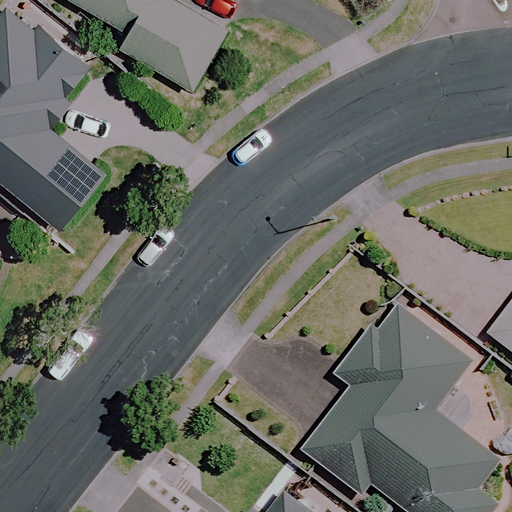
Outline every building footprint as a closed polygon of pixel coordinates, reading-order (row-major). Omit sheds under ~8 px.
[(64,0),(122,33),(114,47),(190,91),(224,32),(169,0),(64,0)] [(87,67),(7,1),(0,9),(0,183),(55,229),(101,173),(41,123),(87,67)] [(511,303),(487,338),(511,356),(511,303)] [(472,368),(397,309),(376,336),(365,327),(333,367),(356,384),(301,454),(361,501),(370,488),(400,511),(498,511),(500,511),(477,493),(499,465),(435,416),(472,368)] [(324,511),(318,507),(314,511),(305,511),(279,492),(263,511),(255,511),(250,508),(246,511),(324,511)]
